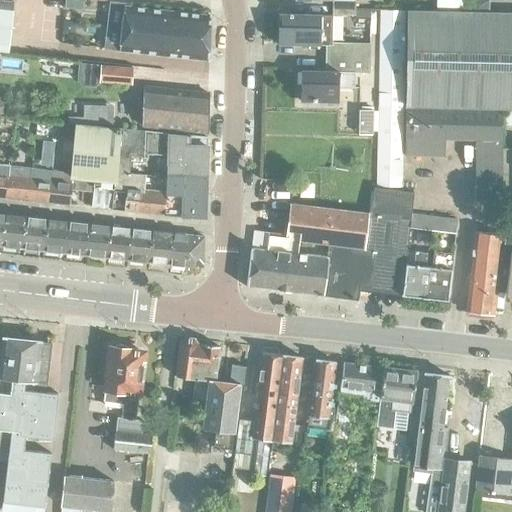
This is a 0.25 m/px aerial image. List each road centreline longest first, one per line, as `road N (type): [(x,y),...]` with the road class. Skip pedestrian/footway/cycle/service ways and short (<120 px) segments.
road 1 (residential): [(225,314),(232,0)]
road 2 (secondary): [(511,350),(225,314)]
road 3 (secondary): [(0,290),(124,304)]
